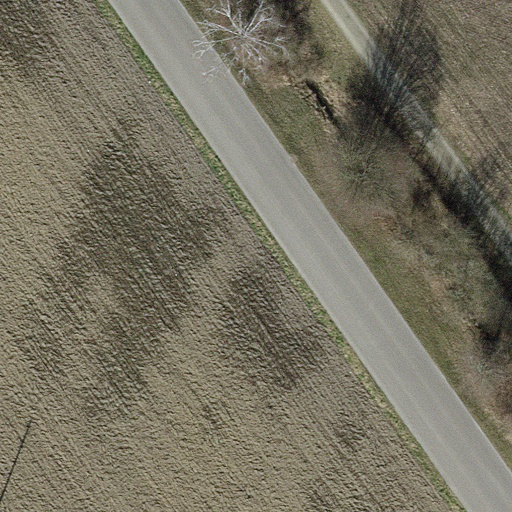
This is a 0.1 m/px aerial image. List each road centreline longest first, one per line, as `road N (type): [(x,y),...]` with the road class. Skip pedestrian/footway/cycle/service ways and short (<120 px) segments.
road 1 (unclassified): [(127,0),(481,511)]
road 2 (track): [(511,248),(331,0)]
